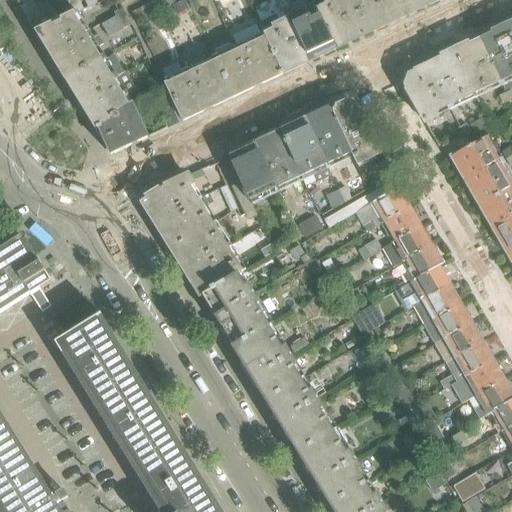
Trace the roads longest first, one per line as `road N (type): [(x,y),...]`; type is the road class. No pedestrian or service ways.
road 1 (residential): [(277,511),(81,203)]
road 2 (residential): [(363,65),(81,203)]
road 3 (residential): [(511,326),(363,65)]
road 4 (residential): [(503,0),(363,65)]
